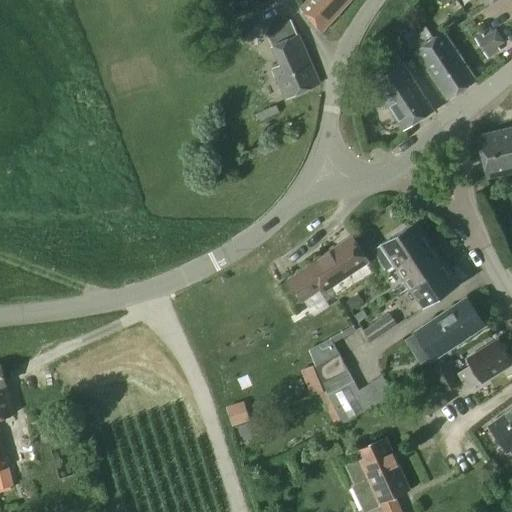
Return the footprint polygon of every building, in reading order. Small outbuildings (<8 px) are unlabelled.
[(350,0),(307,0),(301,7),(322,32),(350,0)] [(273,68),(286,98),(320,83),(307,53),(299,34),(298,34),(291,20),(267,31),(273,45),(281,64),(273,68)] [(485,38),(478,42),(488,57),(500,49),(497,46),(504,41),(497,30),(485,38)] [(476,79),(444,31),(415,50),(447,98),(476,79)] [(434,109),(400,58),(370,78),(404,129),(434,109)] [(511,126),(477,135),(488,178),(511,172),(511,126)] [(395,266),(431,242),(417,220),(373,250),(388,272),(396,267),(395,266)] [(323,291),(369,261),(352,235),(306,266),(307,267),(287,280),(301,301),(321,288),(323,291)] [(409,287),(445,263),(431,242),(395,266),(396,267),(409,287)] [(445,263),(409,287),(422,307),(458,284),(445,263)] [(359,293),(348,301),(353,309),(365,301),(359,293)] [(484,324),(467,297),(415,331),(433,357),(484,324)] [(398,324),(390,313),(364,330),(372,342),(398,324)] [(331,338),(309,349),(315,364),(339,353),(331,338)] [(499,341),(497,338),(467,358),(471,364),(458,372),(469,389),(511,361),(506,352),(508,348),(505,342),(499,341)] [(347,367),(339,353),(315,364),(322,380),(322,379),(347,367)] [(461,382),(447,360),(430,371),(444,392),(461,382)] [(0,418),(14,414),(1,364),(0,364),(0,469),(7,467),(0,438),(0,418)] [(306,383),(318,378),(313,365),(301,370),(306,383)] [(322,379),(327,389),(328,391),(354,380),(347,367),(322,379)] [(328,391),(342,422),(343,423),(393,394),(382,374),(359,389),(354,380),(328,391)] [(448,402),(431,375),(413,387),(430,414),(448,402)] [(244,401),(227,407),(233,425),(250,420),(244,401)] [(511,409),(494,422),(489,426),(507,451),(511,447),(511,409)] [(265,416),(237,426),(241,436),(242,436),(244,440),(255,436),(253,431),(269,425),(265,416)] [(384,438),(357,451),(360,457),(345,464),(354,484),(369,477),(384,511),(401,511),(395,496),(409,490),(384,438)] [(7,467),(0,469),(0,488),(12,486),(7,467)]
